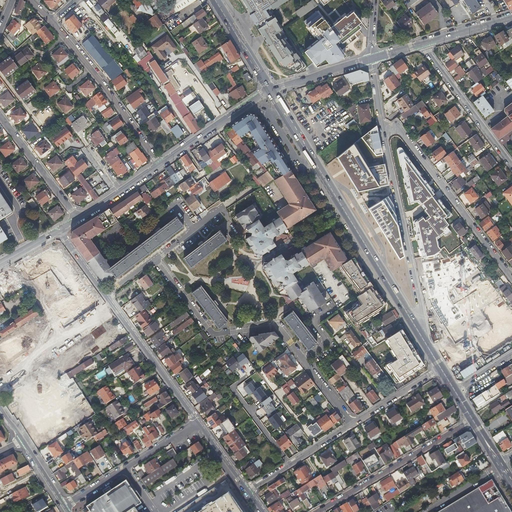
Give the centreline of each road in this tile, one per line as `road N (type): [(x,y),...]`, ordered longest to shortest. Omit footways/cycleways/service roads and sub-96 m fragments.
road 1 (primary): [(310,156),(428,347)]
road 2 (residential): [(428,347),(381,131)]
road 3 (residential): [(381,131),(401,130),(511,276)]
road 4 (residential): [(51,20),(160,164)]
road 5 (residential): [(440,367),(289,464)]
road 6 (residential): [(319,511),(472,419)]
road 7 (residential): [(64,506),(197,422)]
road 8 (residential): [(105,296),(197,422)]
road 9 (residential): [(511,164),(422,44)]
road 10 (residential): [(105,296),(224,210)]
road 11 (residential): [(78,218),(0,115)]
